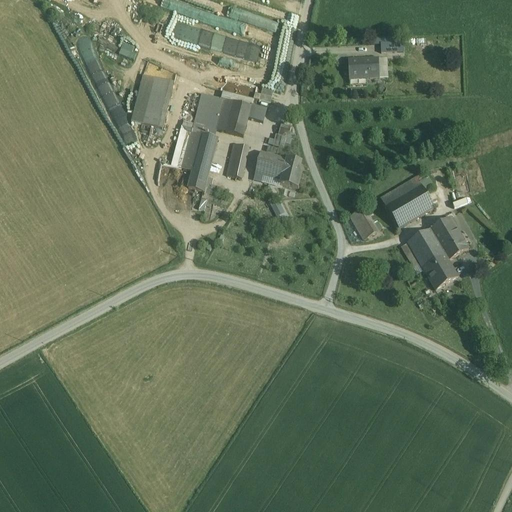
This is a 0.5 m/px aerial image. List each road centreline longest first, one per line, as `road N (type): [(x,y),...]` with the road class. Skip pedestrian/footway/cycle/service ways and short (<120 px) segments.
road 1 (unclassified): [(0,363),(156,279),(182,273),(324,308)]
road 2 (unclassified): [(309,0),(293,84),(296,114),(342,250),(324,308)]
road 3 (unclassified): [(324,308),(407,335),(511,394)]
